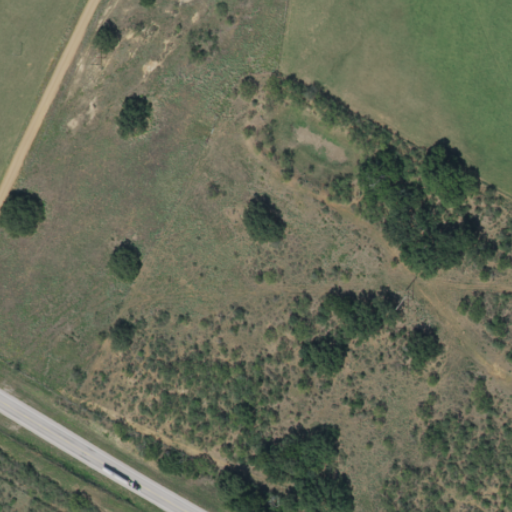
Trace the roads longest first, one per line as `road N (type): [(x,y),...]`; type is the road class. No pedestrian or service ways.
road 1 (trunk): [(190,511),(0,399)]
road 2 (residential): [(0,197),(95,0)]
